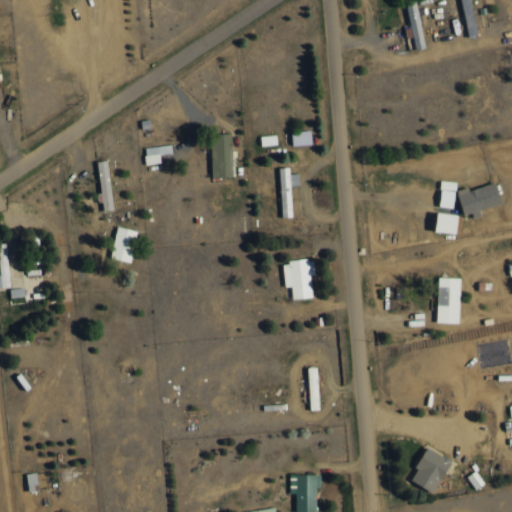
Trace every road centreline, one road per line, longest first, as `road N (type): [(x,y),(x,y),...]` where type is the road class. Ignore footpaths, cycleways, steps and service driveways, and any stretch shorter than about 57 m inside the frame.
road 1 (residential): [(376,511),(324,0)]
road 2 (residential): [(0,178),(270,0)]
